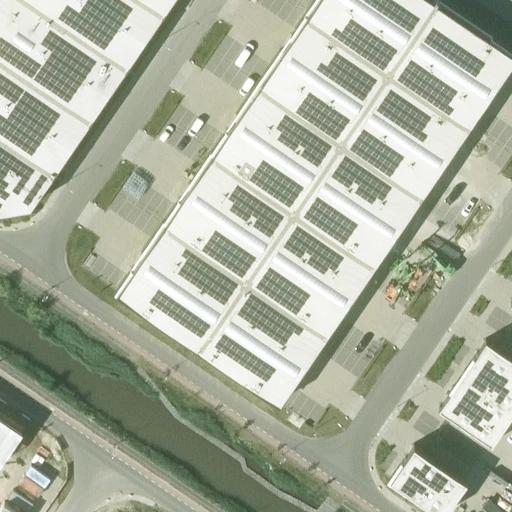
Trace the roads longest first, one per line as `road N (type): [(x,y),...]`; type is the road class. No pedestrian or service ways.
road 1 (unclassified): [(334,472),(27,264)]
road 2 (unclassified): [(27,264),(216,0)]
road 3 (unclassified): [(511,207),(334,472)]
road 4 (unclassified): [(0,387),(103,457)]
